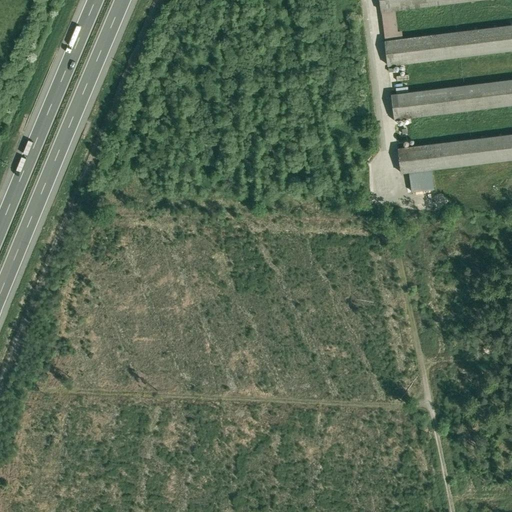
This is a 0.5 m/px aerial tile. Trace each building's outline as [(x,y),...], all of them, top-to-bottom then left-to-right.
[(380,0),(382,13),(401,11),(487,0),(380,0)] [(511,25),(404,39),(386,41),(390,68),(408,65),(511,52),(511,25)] [(511,81),(411,94),(393,96),(396,121),(414,118),(511,106),(511,81)] [(400,130),(401,136),(408,134),(406,128),(400,130)] [(511,135),(418,147),(399,149),(402,175),(439,171),(511,161),(511,135)]
